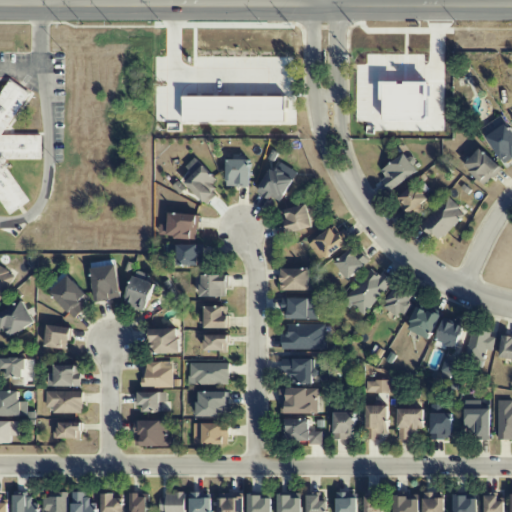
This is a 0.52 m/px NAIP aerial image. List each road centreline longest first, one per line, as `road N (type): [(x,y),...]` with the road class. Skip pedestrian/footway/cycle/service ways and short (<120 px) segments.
road 1 (residential): [(511,469),(0,467)]
road 2 (secondary): [(0,3),(511,4)]
road 3 (residential): [(258,469),(258,279),(244,229)]
road 4 (residential): [(360,203),(397,246),(448,284),(511,308)]
road 5 (residential): [(313,4),(320,141)]
road 6 (residential): [(344,141),(337,4)]
road 7 (residential): [(110,467),(111,342)]
